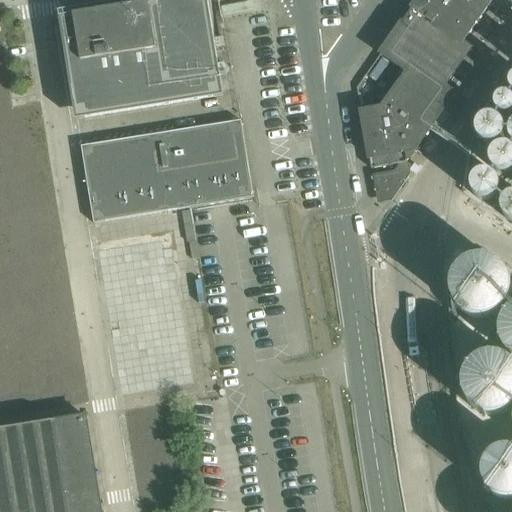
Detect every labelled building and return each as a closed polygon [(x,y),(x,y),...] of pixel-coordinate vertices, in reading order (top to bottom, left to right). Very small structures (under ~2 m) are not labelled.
[(156,0),(61,16),(79,122),(226,99),(217,54),(207,0),(156,0)] [(382,111),(362,114),(372,171),(411,163),(460,95),(448,86),(475,50),(466,44),(497,0),(420,0),(382,55),(408,73),(382,111)] [(250,138),(291,132),(274,13),(226,20),(240,116),(247,115),(250,138)] [(494,113),(496,118),(501,122),(507,122),(511,119),(511,116),(511,109),(511,108),(507,104),(501,104),(496,107),(494,113)] [(242,122),(83,147),(95,224),(191,209),(254,199),(242,122)] [(475,134),(476,141),(480,147),(486,150),(493,150),(499,146),(502,139),(502,132),(498,127),(491,123),(484,124),(479,128),(475,134)] [(489,164),(490,171),(494,177),(500,180),(507,180),(511,176),(511,157),(505,154),(498,154),(492,158),(489,164)] [(402,172),(375,177),(373,177),(376,194),(379,194),(381,202),(391,201),(404,182),(402,172)] [(471,187),(472,194),(476,200),(482,203),(489,202),(495,198),(498,192),(497,185),(494,179),(487,176),(480,177),(474,181),(471,187)] [(502,211),(502,218),(506,224),(511,226),(511,200),(511,201),(505,204),(502,211)] [(120,391),(189,382),(168,237),(99,247),(120,391)] [(478,301),(489,301),(499,297),(506,289),(511,280),(511,274),(511,267),(510,260),(505,251),(496,244),(486,241),(476,242),(466,246),(458,253),(454,262),(452,272),(454,283),(460,291),(468,298),(478,301)] [(511,294),(508,298),(503,308),(502,318),(504,328),(510,337),(511,338),(511,294)] [(491,400),(501,399),(511,395),(511,394),(511,345),(509,343),(499,340),(488,340),(478,344),(471,351),(466,360),(464,371),(467,381),(472,390),(481,396),(491,400)] [(142,511),(177,506),(160,403),(125,409),(142,511)] [(103,511),(88,418),(0,432),(0,511),(103,511)] [(485,454),(486,464),(491,473),(499,479),(509,482),(511,481),(511,429),(503,431),(494,436),(488,444),(485,454)]
